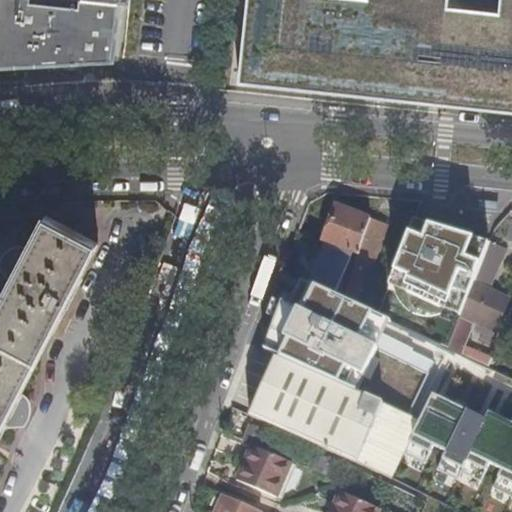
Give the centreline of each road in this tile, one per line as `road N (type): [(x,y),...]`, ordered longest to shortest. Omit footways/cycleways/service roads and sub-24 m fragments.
road 1 (residential): [(217,172),(77,511)]
road 2 (residential): [(161,511),(288,172)]
road 3 (residential): [(230,113),(0,119)]
road 4 (residential): [(288,172),(331,168),(511,183)]
road 5 (residential): [(0,179),(217,172)]
road 6 (residential): [(511,140),(305,119)]
